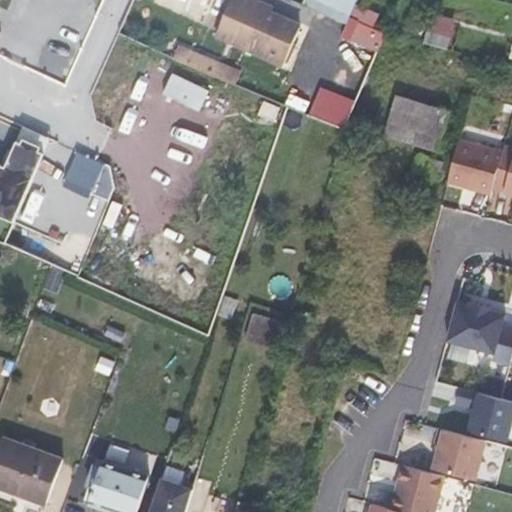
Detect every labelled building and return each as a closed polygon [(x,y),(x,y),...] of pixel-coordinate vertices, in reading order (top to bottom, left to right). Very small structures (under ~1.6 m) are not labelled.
[(284,65),(300,28),(259,8),(261,3),(254,0),(232,0),(217,35),(284,65)] [(378,46),(385,28),(374,24),(380,10),(357,0),(309,0),(354,19),(348,33),(378,46)] [(170,56),(183,61),(193,40),(180,34),(170,56)] [(385,136),(438,152),(450,111),(397,95),(385,136)] [(492,191),(503,151),(460,139),(448,181),(464,186),(465,183),(492,191)] [(405,195),(429,202),(440,161),(420,155),(414,177),(410,176),(405,195)] [(447,339),(496,352),(506,313),(491,309),(492,306),(474,301),(473,304),(457,300),(447,339)] [(255,313),(252,337),(264,338),(268,315),(255,313)] [(470,429),(509,440),(511,427),(511,399),(460,386),(456,401),(476,406),(470,429)] [(439,427),(436,443),(440,444),(435,467),(478,478),(487,439),(439,427)] [(0,449),(0,487),(44,504),(62,459),(4,438),(0,449)] [(87,504),(110,511),(140,511),(152,475),(103,459),(101,465),(93,463),(86,485),(92,487),(87,504)] [(393,490),(389,506),(409,511),(412,511),(435,511),(445,474),(404,463),(397,492),(393,490)] [(162,480),(151,511),(186,511),(193,490),(162,480)] [(279,511),(239,501),(235,511),(279,511)] [(371,511),(408,511),(409,511),(389,506),(374,502),(371,511)]
